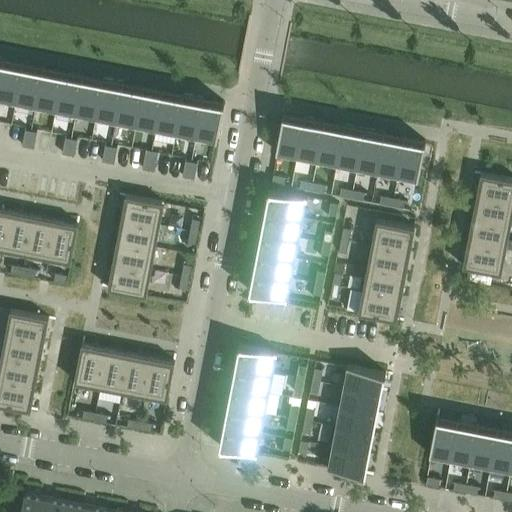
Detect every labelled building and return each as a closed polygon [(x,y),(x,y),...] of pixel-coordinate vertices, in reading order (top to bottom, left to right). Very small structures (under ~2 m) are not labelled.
[(4,61),(0,83),(0,97),(17,101),(24,64),(4,61)] [(24,64),(17,101),(37,105),(44,68),(24,64)] [(44,68),(37,105),(57,108),(64,72),(44,68)] [(64,72),(57,108),(77,112),(84,76),(64,72)] [(84,76),(77,112),(98,116),(105,80),(84,76)] [(105,80),(98,116),(118,120),(125,84),(105,80)] [(125,84),(118,120),(138,124),(145,88),(125,84)] [(145,88),(138,124),(158,128),(165,91),(145,88)] [(165,91),(158,128),(178,132),(185,95),(165,91)] [(185,95),(178,132),(198,136),(205,99),(185,95)] [(205,99),(198,136),(218,139),(225,103),(205,99)] [(284,114),(277,151),(298,155),(305,118),(284,114)] [(305,118),(298,155),(318,158),(325,122),(305,118)] [(325,122),(318,158),(338,162),(345,126),(325,122)] [(345,126),(338,162),(358,166),(365,130),(345,126)] [(26,129),(24,137),(36,139),(38,132),(26,129)] [(365,130),(358,166),(378,170),(385,134),(365,130)] [(385,134),(378,170),(398,174),(405,138),(385,134)] [(24,137),(23,145),(35,147),(36,139),(24,137)] [(66,137),(65,145),(76,147),(78,139),(66,137)] [(405,138),(398,174),(419,178),(426,144),(426,142),(405,138)] [(65,145),(63,153),(75,155),(76,147),(65,145)] [(106,145),(104,153),(116,155),(118,147),(106,145)] [(146,152),(145,160),(157,163),(158,155),(146,152)] [(104,153),(103,160),(115,163),(116,155),(104,153)] [(145,160),(143,168),(155,171),(157,163),(145,160)] [(186,160),(185,168),(197,170),(198,163),(186,160)] [(185,168),(183,176),(195,178),(197,170),(185,168)] [(274,174),(273,182),(285,184),(286,176),(274,174)] [(511,179),(483,174),(479,197),(511,203),(511,179)] [(302,179),(300,187),(312,190),(314,182),(302,179)] [(314,182),(312,190),(324,192),(326,184),(314,182)] [(342,187),(340,195),(352,197),(354,189),(342,187)] [(271,189),(267,210),(303,217),(307,196),(271,189)] [(354,189),(352,197),(364,200),(366,192),(354,189)] [(128,195),(124,219),(160,226),(164,202),(128,195)] [(382,195),(380,203),(392,205),(394,197),(382,195)] [(394,197),(392,205),(404,207),(406,199),(394,197)] [(511,218),(511,203),(479,197),(475,219),(511,226),(511,218)] [(331,202),(329,214),(337,215),(339,203),(331,202)] [(0,246),(3,247),(10,211),(0,209),(0,246)] [(267,210),(263,230),(299,237),(303,217),(267,210)] [(33,216),(10,211),(3,247),(26,252),(33,216)] [(56,220),(33,216),(26,252),(49,256),(56,220)] [(193,218),(191,230),(199,231),(201,219),(193,218)] [(160,226),(124,219),(120,240),(156,248),(160,226)] [(511,226),(475,219),(470,242),(506,249),(511,226)] [(78,225),(56,220),(49,256),(71,261),(78,225)] [(378,220),(373,244),(410,251),(414,227),(378,220)] [(350,239),(359,240),(361,227),(353,226),(350,239)] [(191,230),(188,242),(197,243),(199,231),(191,230)] [(263,230),(259,250),(295,257),(299,237),(263,230)] [(326,230),(324,242),(332,243),(334,231),(326,230)] [(342,239),(340,251),(348,252),(350,240),(342,239)] [(156,248),(120,240),(116,262),(152,270),(156,248)] [(324,242),(321,254),(329,255),(332,243),(324,242)] [(506,249),(470,242),(466,265),(502,272),(506,249)] [(410,251),(373,244),(369,266),(405,273),(410,251)] [(259,250),(255,270),(291,277),(295,257),(259,250)] [(152,270),(116,262),(111,287),(147,294),(152,270)] [(184,263),(182,275),(190,277),(192,265),(184,263)] [(13,264),(11,272),(23,274),(25,266),(13,264)] [(25,266),(23,274),(35,276),(37,268),(25,266)] [(405,273),(369,266),(365,289),(401,295),(405,273)] [(255,270),(251,291),(287,298),(291,277),(255,270)] [(318,270),(316,282),(324,283),(326,271),(318,270)] [(56,272),(55,280),(66,282),(68,274),(56,272)] [(335,272),(333,284),(341,285),(341,284),(343,273),(335,272)] [(182,275),(180,287),(188,289),(190,277),(182,275)] [(316,282),(314,294),(322,295),(324,283),(316,282)] [(333,284),(331,296),(339,297),(341,285),(333,284)] [(401,295),(365,289),(361,312),(396,319),(401,295)] [(12,310),(8,333),(44,340),(48,317),(12,310)] [(44,340),(8,333),(3,355),(39,363),(44,340)] [(83,343),(75,381),(102,386),(109,348),(83,343)] [(241,344),(237,365),(273,372),(277,351),(241,344)] [(102,386),(99,398),(120,402),(123,390),(130,352),(109,348),(102,386)] [(130,352),(123,390),(146,395),(153,356),(130,352)] [(39,363),(3,355),(0,372),(0,378),(35,385),(39,363)] [(153,356),(146,395),(167,399),(168,399),(175,361),(153,356)] [(299,364),(297,376),(305,378),(307,366),(299,364)] [(349,364),(345,385),(381,392),(385,371),(349,364)] [(237,365),(233,385),(269,392),(273,372),(237,365)] [(315,368),(313,379),(321,381),(323,369),(315,368)] [(297,376),(295,388),(303,390),(305,378),(297,376)] [(35,385),(0,378),(0,402),(30,408),(35,385)] [(313,379),(311,391),(319,393),(321,381),(313,379)] [(233,385),(229,405),(265,412),(269,392),(233,385)] [(345,385),(341,405),(377,412),(381,392),(345,385)] [(292,404),(289,416),(297,418),(300,406),(292,404)] [(229,405),(225,425),(261,432),(265,412),(229,405)] [(341,405),(337,425),(373,432),(377,412),(341,405)] [(308,408),(305,419),(313,421),(316,409),(308,408)] [(85,409),(83,417),(95,420),(97,412),(85,409)] [(97,412),(95,420),(107,422),(109,414),(97,412)] [(289,416),(287,428),(295,430),(297,418),(289,416)] [(437,417),(430,455),(451,459),(458,421),(437,417)] [(129,418),(128,426),(140,428),(141,420),(129,418)] [(305,419),(303,431),(311,433),(313,421),(305,419)] [(141,420),(140,428),(152,431),(153,423),(141,420)] [(458,421),(451,459),(471,463),(478,425),(458,421)] [(225,425),(222,444),(258,451),(261,432),(225,425)] [(337,425),(333,445),(369,452),(373,432),(337,425)] [(478,425),(471,463),(491,466),(498,429),(478,425)] [(511,431),(498,429),(491,466),(511,470),(511,464),(511,431)] [(286,436),(283,448),(291,450),(293,438),(286,436)] [(302,440),(299,452),(307,453),(310,441),(302,440)] [(333,445),(329,463),(365,471),(369,452),(333,445)] [(428,476),(427,484),(439,486),(440,478),(428,476)] [(455,481),(454,489),(466,491),(467,483),(455,481)] [(467,483),(466,491),(478,494),(479,486),(467,483)] [(495,489),(494,497),(506,499),(507,491),(495,489)] [(44,511),(48,497),(26,493),(21,511),(44,511)] [(67,511),(69,501),(48,497),(44,511),(67,511)] [(88,511),(90,505),(69,501),(67,511),(88,511)]
